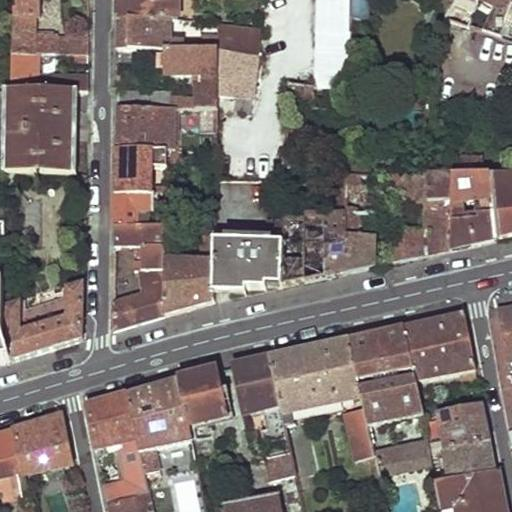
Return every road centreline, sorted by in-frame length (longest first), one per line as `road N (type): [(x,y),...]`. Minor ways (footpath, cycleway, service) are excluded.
road 1 (residential): [(474,279),(99,370)]
road 2 (residential): [(100,0),(99,370)]
road 3 (residential): [(474,279),(511,478)]
road 4 (residential): [(68,380),(95,511)]
